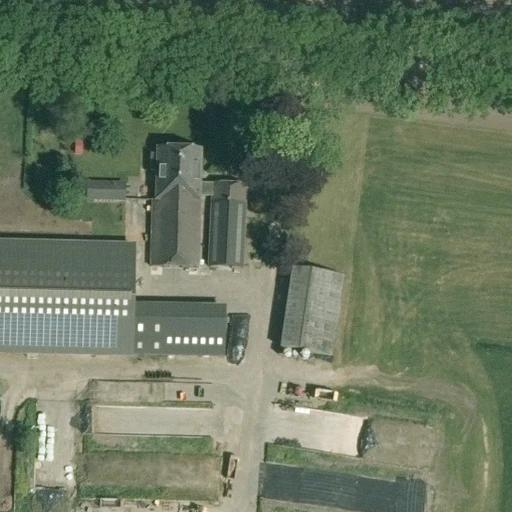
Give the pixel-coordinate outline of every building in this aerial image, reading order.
[(154,201),(152,269),(199,270),(201,198),(213,198),(211,270),(244,271),(247,186),(201,185),(201,151),(157,150),(156,201),(154,201)] [(104,198),(104,186),(88,185),(88,197),(104,198)] [(134,309),(135,251),(0,247),(0,352),(166,356),(167,310),(134,309)] [(304,350),(335,355),(346,277),(315,273),(304,350)] [(235,369),(253,369),(254,339),(236,339),(235,369)]
